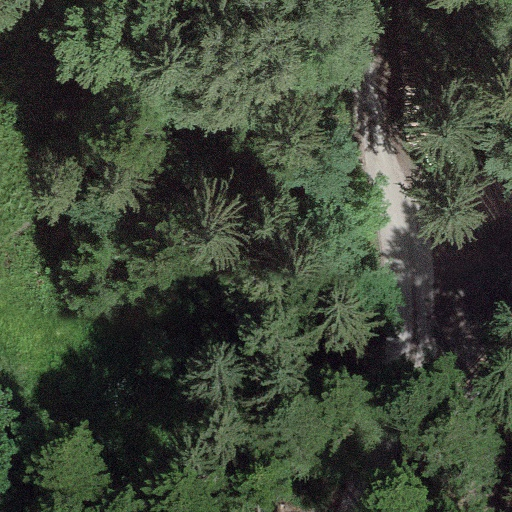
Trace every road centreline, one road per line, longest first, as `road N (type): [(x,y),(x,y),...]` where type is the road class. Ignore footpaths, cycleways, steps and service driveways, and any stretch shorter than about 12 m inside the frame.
road 1 (track): [(352,511),(389,429),(404,304),(366,0)]
road 2 (track): [(511,265),(389,429)]
